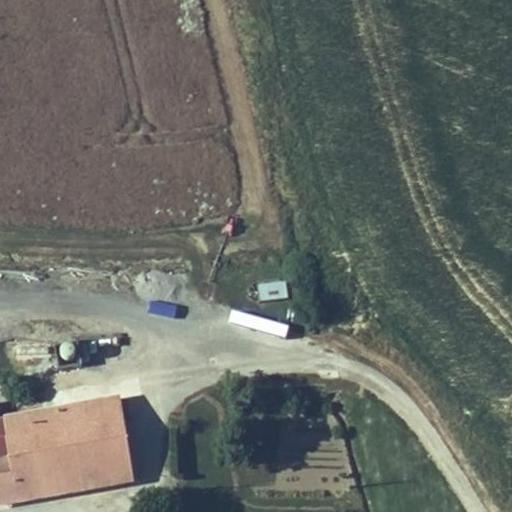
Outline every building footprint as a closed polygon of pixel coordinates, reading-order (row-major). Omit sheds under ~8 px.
[(245,288),(243,271),(216,275),(218,293),(245,288)] [(260,303),(289,299),(286,281),(257,285),(260,303)] [(123,399),(97,403),(110,484),(136,480),(123,399)] [(97,403),(69,408),(83,489),(110,484),(97,403)] [(0,457),(0,502),(83,489),(69,408),(11,417),(17,455),(0,457)] [(0,457),(17,455),(11,417),(1,419),(0,419),(0,457)]
